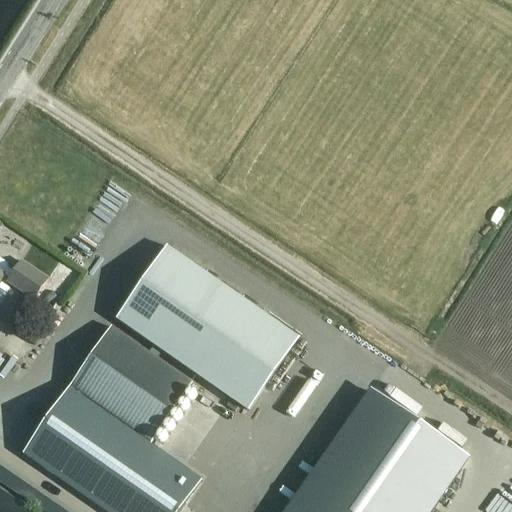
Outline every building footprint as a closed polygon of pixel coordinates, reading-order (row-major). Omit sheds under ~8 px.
[(57,222),(78,232),(91,206),(69,195),(57,222)] [(249,413),(300,337),(165,245),(114,321),(249,413)] [(7,264),(0,259),(0,279),(3,276),(9,280),(8,283),(34,300),(48,280),(21,263),(14,273),(8,269),(7,264)] [(151,444),(193,382),(110,326),(68,388),(151,444)] [(355,372),(342,367),(335,386),(327,383),(336,359),(325,355),(305,409),(339,422),(348,396),(346,396),(355,372)] [(176,511),(201,478),(151,444),(68,388),(20,455),(101,511),(176,511)] [(421,511),(461,454),(378,398),(300,511),(421,511)] [(284,511),(315,445),(286,432),(265,478),(283,486),(274,507),(284,511)] [(0,456),(0,475),(52,511),(82,511),(89,503),(7,447),(0,456)] [(0,490),(0,508),(5,511),(12,511),(19,502),(0,490)]
